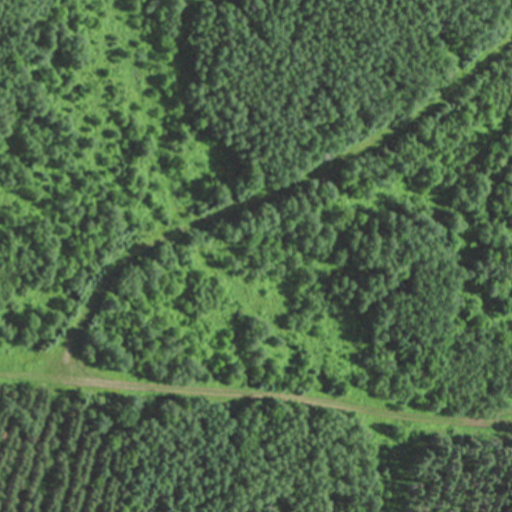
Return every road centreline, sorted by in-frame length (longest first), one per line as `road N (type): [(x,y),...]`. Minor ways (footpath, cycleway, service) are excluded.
road 1 (track): [(56,374),(109,268),(149,240),(324,169),(448,93),(511,34)]
road 2 (track): [(0,371),(511,422)]
